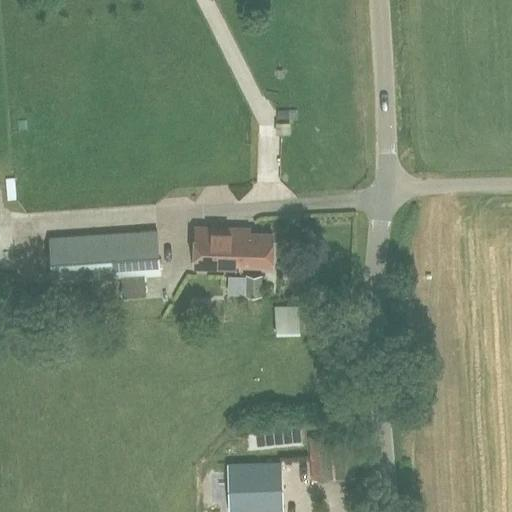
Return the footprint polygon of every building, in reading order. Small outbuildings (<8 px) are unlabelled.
[(241,264),(242,264),(271,265),(272,233),(249,232),(249,228),(195,226),(194,267),(241,268),(241,264)] [(158,229),(48,236),(51,282),(120,277),(145,275),(161,274),(158,229)] [(261,295),(261,274),(245,274),(245,295),(261,295)] [(282,307),(282,332),(302,333),(303,307),(282,307)] [(350,432),(308,435),(312,479),(354,476),(350,432)] [(279,511),(278,463),(228,464),(229,511),(279,511)]
